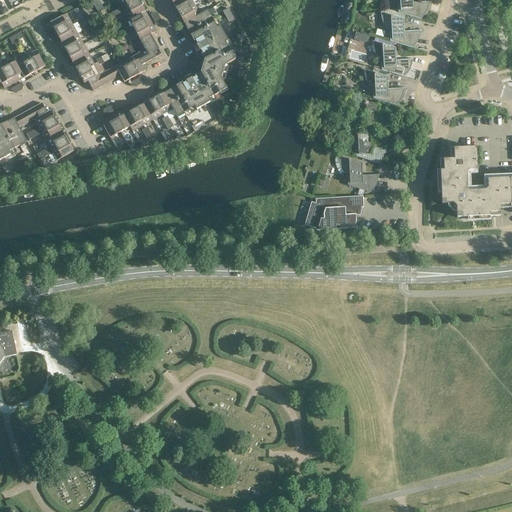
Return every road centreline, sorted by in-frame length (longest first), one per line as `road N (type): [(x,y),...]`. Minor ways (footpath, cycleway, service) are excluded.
road 1 (secondary): [(368,273),(154,271),(0,297)]
road 2 (residential): [(419,244),(416,184),(441,109),(496,91)]
road 3 (residential): [(72,110),(107,89),(126,95),(173,69),(168,23),(156,0)]
road 4 (residential): [(0,409),(23,407),(51,381),(41,349),(19,349)]
